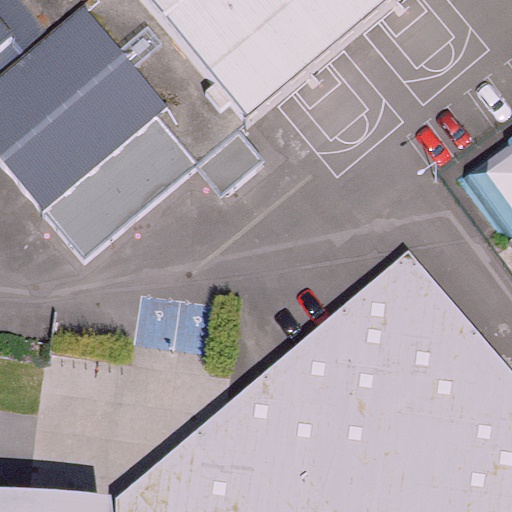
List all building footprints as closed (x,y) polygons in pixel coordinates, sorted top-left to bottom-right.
[(0,0),(0,61),(4,66),(59,132),(97,178),(168,119),(205,162),(343,47),(399,0),(0,0)] [(0,89),(0,158),(30,135),(43,131),(59,132),(4,66),(3,86),(0,89)] [(30,135),(0,158),(0,160),(47,219),(97,178),(59,132),(43,131),(30,135)] [(511,137),(467,171),(511,233),(511,137)] [(511,377),(409,258),(201,437),(206,443),(409,267),(511,386),(511,377)] [(511,511),(511,386),(409,267),(206,443),(202,446),(200,444),(127,507),(127,511),(78,511),(70,511),(47,510),(34,509),(0,508),(0,511),(511,511)]
